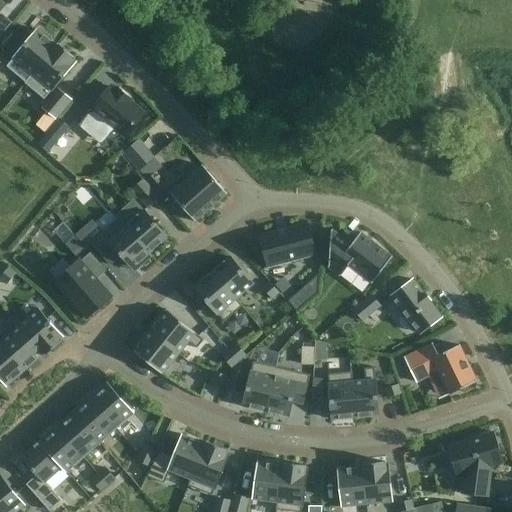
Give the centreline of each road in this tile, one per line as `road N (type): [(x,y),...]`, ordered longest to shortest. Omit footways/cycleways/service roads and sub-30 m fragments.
road 1 (residential): [(102,340),(156,386),(258,428),(320,433),(378,423),(503,381)]
road 2 (residential): [(246,200),(324,199),(375,216),(424,255),(462,303),(503,381)]
road 3 (residential): [(46,0),(128,68),(246,200)]
road 4 (residential): [(246,200),(102,340)]
road 5 (residential): [(102,340),(0,439)]
